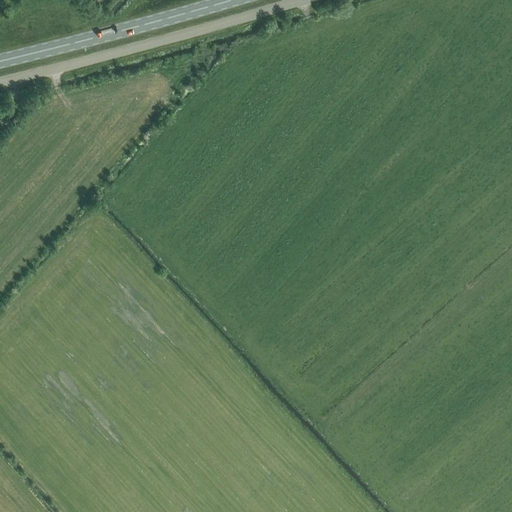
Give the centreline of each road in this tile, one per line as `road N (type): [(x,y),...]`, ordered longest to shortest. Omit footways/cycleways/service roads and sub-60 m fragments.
road 1 (unclassified): [(0,81),(310,0)]
road 2 (primary): [(229,0),(0,62)]
